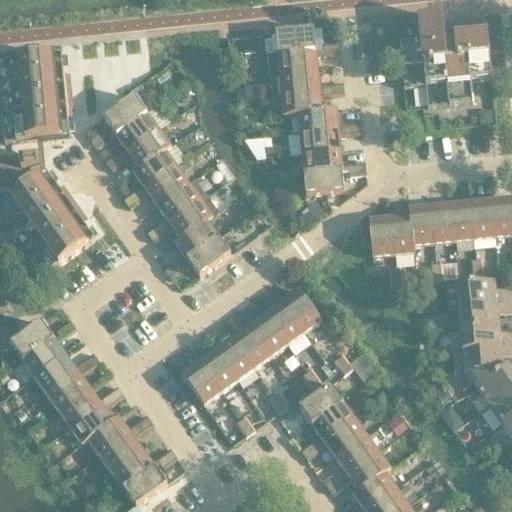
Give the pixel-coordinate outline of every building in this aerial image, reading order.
[(475,33),(444,37),(443,21),(419,23),(421,45),(400,47),(404,92),(426,90),(428,112),(473,107),(471,86),(492,83),(488,38),(487,38),(486,30),(487,30),(487,29),(474,31),(475,33)] [(295,36),(297,57),(323,54),(323,48),(315,49),(314,34),(295,36)] [(276,38),(278,59),(297,57),(295,36),(276,38)] [(271,80),(280,79),(318,75),(317,61),(333,59),(332,53),(332,47),(323,48),(323,54),(297,57),(278,59),(269,60),(271,80)] [(255,52),(245,53),(245,62),(256,61),(255,52)] [(62,58),(0,63),(0,97),(5,147),(70,141),(68,119),(72,119),(71,112),(73,112),(70,85),(68,85),(68,79),(64,79),(62,58)] [(282,99),(320,96),(327,95),(326,89),(319,89),(318,75),(280,79),(282,99)] [(336,88),(337,100),(345,99),(343,87),(336,88)] [(336,88),(326,89),(327,95),(328,101),(337,100),(336,88)] [(322,116),(322,115),(320,96),(282,99),(284,121),(298,119),(298,118),(322,116)] [(119,112),(132,129),(147,118),(135,101),(119,112)] [(116,140),(132,129),(119,112),(104,123),(116,140)] [(482,114),(479,117),(480,126),(492,125),(491,113),(482,114)] [(336,114),(322,115),(322,116),(298,118),(298,119),(300,139),(345,134),(344,128),(338,129),(336,114)] [(117,157),(112,161),(119,171),(126,166),(122,161),(128,157),(159,134),(147,118),(132,129),(116,140),(124,152),(117,157)] [(361,126),(353,127),(354,139),(362,139),(361,126)] [(354,139),(353,127),(344,128),(345,134),(300,139),(302,159),(340,155),(339,141),(354,139)] [(89,141),(96,136),(92,131),(85,136),(89,141)] [(128,157),(139,173),(140,174),(165,155),(166,156),(172,152),(159,134),(128,157)] [(96,136),(89,141),(92,146),(99,141),(96,136)] [(146,194),(177,172),(187,165),(176,149),(172,152),(166,156),(165,155),(140,174),(139,173),(134,177),(146,194)] [(105,154),(100,157),(106,165),(112,161),(117,157),(114,153),(108,158),(105,154)] [(350,181),(358,180),(358,174),(357,168),(342,169),(340,155),(302,159),(304,179),(323,177),(342,175),(349,175),(350,181)] [(12,159),(13,172),(21,171),(20,161),(20,158),(12,159)] [(12,159),(3,160),(4,173),(13,172),(12,159)] [(21,171),(22,173),(40,171),(39,160),(20,161),(21,171)] [(119,171),(112,161),(106,165),(105,166),(112,176),(119,171)] [(23,184),(22,173),(21,171),(13,172),(14,185),(23,184)] [(6,185),(14,185),(13,172),(4,173),(6,185)] [(149,199),(158,211),(189,188),(177,172),(146,194),(140,198),(144,203),(149,199)] [(345,197),(342,175),(323,177),(325,198),(345,197)] [(95,244),(83,226),(86,224),(82,219),(83,218),(67,196),(66,196),(62,191),(59,193),(47,176),(0,209),(0,223),(42,282),(95,244)] [(325,198),(323,177),(304,179),(306,200),(325,198)] [(158,211),(170,227),(201,205),(189,188),(158,211)] [(128,189),(118,195),(124,203),(127,200),(130,198),(133,196),(128,189)] [(137,208),(144,203),(140,198),(136,193),(133,196),(130,198),(137,208)] [(137,208),(130,198),(127,200),(124,203),(123,203),(130,213),(137,208)] [(511,202),(491,205),(495,243),(511,241),(511,202)] [(201,205),(170,227),(164,231),(168,236),(173,232),(181,243),(181,244),(207,226),(213,222),(201,205)] [(491,205),(471,207),(474,245),(495,243),(491,205)] [(454,247),(474,245),(471,207),(450,209),(454,247)] [(318,208),(301,221),(308,229),(324,217),(318,208)] [(434,249),(454,247),(450,209),(430,211),(434,249)] [(409,213),(410,220),(414,251),(434,249),(430,211),(409,213)] [(410,220),(390,222),(394,260),(415,258),(414,251),(410,220)] [(373,262),(394,260),(390,222),(369,224),(373,262)] [(160,226),(153,231),(161,241),(168,236),(164,231),(160,226)] [(187,265),(203,254),(219,242),(207,226),(181,244),(181,243),(175,247),(187,265)] [(161,241),(153,231),(146,236),(153,246),(161,241)] [(231,260),(219,242),(203,254),(215,271),(231,260)] [(203,254),(187,265),(200,282),(215,271),(203,254)] [(471,273),(483,272),(482,263),(470,265),(471,273)] [(171,269),(175,274),(179,279),(185,274),(178,264),(171,269)] [(430,277),(443,276),(442,267),(429,269),(430,277)] [(164,274),(168,279),(175,274),(171,269),(164,274)] [(389,281),(402,280),(401,271),(389,272),(389,281)] [(484,280),(483,272),(471,273),(472,282),(484,280)] [(171,284),(179,279),(175,274),(168,279),(171,284)] [(444,284),(443,276),(430,277),(431,286),(444,284)] [(403,289),(402,280),(389,281),(390,290),(403,289)] [(448,313),(458,312),(511,306),(511,294),(496,296),(495,285),(446,290),(448,313)] [(299,295),(282,307),(304,338),(322,326),(299,295)] [(511,306),(458,312),(461,333),(500,329),(499,320),(511,318),(511,306)] [(282,307),(265,319),(288,350),(304,338),(282,307)] [(265,319),(249,331),(271,362),(288,350),(265,319)] [(70,324),(63,330),(70,340),(77,335),(70,324)] [(42,326),(26,337),(38,355),(54,343),(42,326)] [(461,333),(463,355),(511,349),(511,337),(500,339),(500,329),(461,333)] [(70,340),(63,330),(56,335),(63,345),(70,340)] [(249,331),(232,343),(255,374),(271,362),(249,331)] [(17,370),(23,366),(38,355),(26,337),(5,353),(17,370)] [(54,343),(38,355),(23,366),(35,382),(66,360),(54,343)] [(232,343),(216,354),(238,386),(255,374),(232,343)] [(465,376),(477,393),(509,370),(508,370),(504,373),(503,362),(511,360),(511,349),(463,355),(453,356),(455,377),(465,376)] [(238,386),(216,354),(199,366),(222,398),(238,386)] [(93,358),(86,363),(93,373),(101,368),(93,358)] [(339,375),(344,371),(349,368),(343,359),(334,366),(339,375)] [(35,382),(47,399),(78,377),(66,360),(35,382)] [(93,373),(86,363),(79,368),(86,378),(93,373)] [(204,410),(222,398),(199,366),(182,379),(204,410)] [(325,367),(321,370),(329,381),(333,378),(325,367)] [(354,373),(349,368),(344,371),(348,377),(354,373)] [(477,393),(490,411),(511,394),(511,374),(509,370),(477,393)] [(348,377),(344,371),(339,375),(343,380),(348,377)] [(307,388),(317,380),(312,373),(302,380),(307,388)] [(78,377),(47,399),(58,416),(90,393),(78,377)] [(317,380),(307,388),(312,395),(322,387),(317,380)] [(330,390),(315,401),(327,418),(343,407),(330,390)] [(117,391),(110,396),(117,406),(124,401),(117,391)] [(58,416),(70,432),(102,410),(90,393),(58,416)] [(448,394),(439,400),(445,409),(454,403),(448,394)] [(511,394),(490,411),(502,428),(511,421),(511,394)] [(117,406),(110,396),(103,401),(110,411),(117,406)] [(274,411),(284,404),(279,397),(269,404),(274,411)] [(312,429),(327,418),(315,401),(299,412),(312,429)] [(284,404),(274,411),(279,418),(289,411),(284,404)] [(355,423),(343,407),(327,418),(312,429),(324,446),(355,423)] [(83,449),(89,445),(88,445),(114,426),(113,426),(102,410),(70,432),(83,449)] [(24,415),(18,420),(21,424),(27,419),(24,415)] [(147,420),(140,425),(147,435),(154,430),(147,420)] [(89,445),(100,461),(131,439),(119,421),(113,426),(114,426),(88,445),(89,445)] [(241,435),(251,428),(246,421),(235,428),(241,435)] [(449,426),(454,433),(462,427),(458,421),(449,426)] [(511,421),(502,428),(511,442),(511,421)] [(335,462),(367,440),(355,423),(324,446),(335,462)] [(147,435),(140,425),(133,429),(140,439),(147,435)] [(251,428),(241,435),(246,442),(256,435),(251,428)] [(131,439),(100,461),(112,478),(143,455),(131,439)] [(379,457),(367,440),(335,462),(347,479),(379,457)] [(314,445),(307,450),(315,460),(321,455),(314,445)] [(307,465),(315,460),(307,450),(300,455),(307,465)] [(168,463),(174,458),(170,453),(164,458),(168,463)] [(112,478),(124,495),(140,483),(155,472),(143,455),(112,478)] [(379,457),(347,479),(342,483),(345,488),(351,484),(359,495),(359,496),(385,477),(385,478),(391,474),(379,457)] [(168,463),(164,458),(157,463),(164,473),(171,468),(168,463)] [(168,463),(171,468),(178,463),(174,458),(168,463)] [(155,472),(140,483),(152,501),(167,489),(155,472)] [(359,496),(359,495),(353,499),(362,511),(371,511),(397,494),(385,478),(385,477),(359,496)] [(338,478),(331,483),(338,493),(345,488),(342,483),(338,478)] [(136,511),(152,501),(140,483),(124,495),(136,511)] [(338,493),(331,483),(324,488),(331,498),(338,493)] [(406,511),(408,510),(397,494),(371,511),(406,511)]
